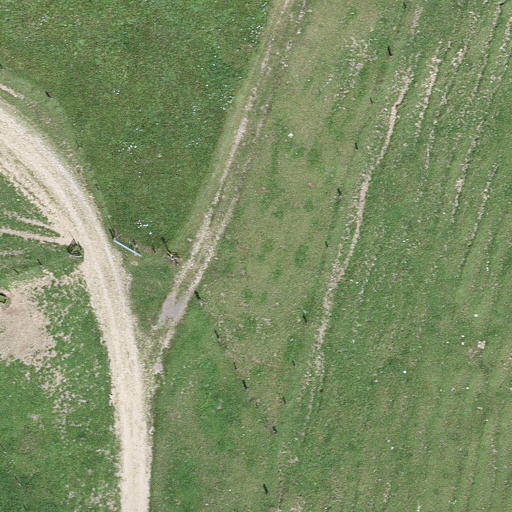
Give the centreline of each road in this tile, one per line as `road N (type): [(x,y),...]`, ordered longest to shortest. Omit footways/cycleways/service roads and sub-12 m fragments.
road 1 (track): [(291,0),(220,213),(127,376)]
road 2 (track): [(127,376),(98,256),(47,165),(0,126)]
road 3 (track): [(127,511),(127,376)]
